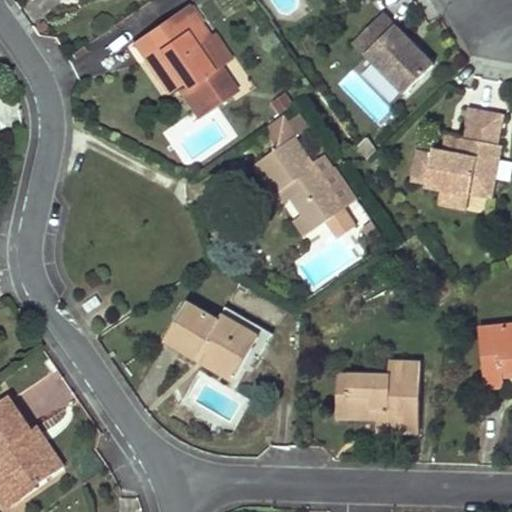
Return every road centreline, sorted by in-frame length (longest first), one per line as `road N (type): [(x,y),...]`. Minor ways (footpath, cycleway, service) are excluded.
road 1 (residential): [(0,19),(44,80),(27,259),(144,447),(186,486)]
road 2 (residential): [(186,486),(511,491)]
